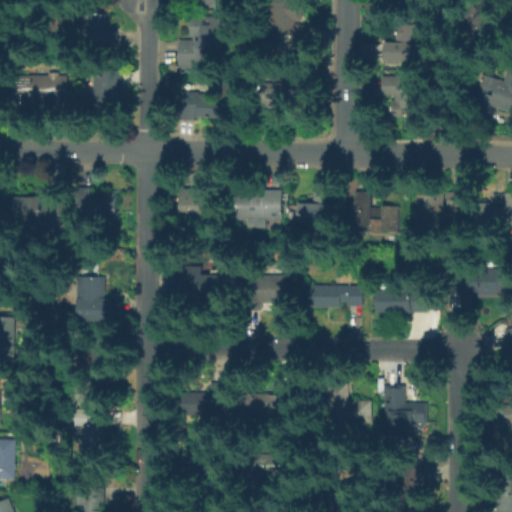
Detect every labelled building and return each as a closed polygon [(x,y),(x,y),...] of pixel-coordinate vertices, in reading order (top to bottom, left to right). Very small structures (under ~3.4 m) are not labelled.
[(301,0),(301,28),(310,28),(309,46),(270,44),(270,0),(301,0)] [(456,13),(479,0),(498,0),(508,17),(469,39),(456,13)] [(106,16),(106,32),(119,32),(119,53),(82,53),(82,15),(106,16)] [(230,15),(230,44),(217,44),(217,68),(180,68),(180,40),(197,40),(197,30),(188,30),(188,19),(200,19),(200,15),(230,15)] [(397,61),(384,61),(385,40),(397,41),(397,27),(414,27),(414,61),(397,61)] [(93,114),(75,114),(75,96),(93,96),(93,69),(122,70),(122,114),(93,114)] [(486,76),(504,82),(508,70),(511,71),(511,115),(477,104),(486,76)] [(399,77),(399,82),(418,82),(418,111),(404,111),(404,120),(383,120),(384,101),(398,101),(398,96),(384,96),(384,77),(399,77)] [(67,104),(67,112),(48,112),(48,104),(31,104),(31,112),(17,112),(17,78),(67,79),(67,104)] [(290,117),(266,117),(266,80),(315,80),(315,105),(290,105),(290,117)] [(177,120),(178,91),(238,94),(237,123),(177,120)] [(90,187),(89,205),(99,205),(99,190),(118,191),(118,223),(85,223),(85,213),(72,213),(72,187),(90,187)] [(249,190),(249,197),(261,197),(261,191),(284,191),(284,220),(240,220),(240,190),(249,190)] [(445,210),(464,210),(464,191),(446,191),(445,210)] [(443,221),(443,228),(432,228),(432,221),(419,221),(419,192),(443,192),(443,221)] [(374,193),(374,217),(384,217),(384,206),(398,206),(398,234),(384,234),(384,230),(356,229),(356,193),(374,193)] [(511,231),(478,231),(478,202),(496,202),(496,208),(506,209),(506,194),(511,194),(511,231)] [(202,196),(202,203),(217,203),(216,225),(183,225),(183,196),(202,196)] [(16,228),(16,197),(42,197),(42,228),(16,228)] [(309,199),(309,204),(338,204),(337,228),(300,228),(300,199),(309,199)] [(0,295),(0,256),(12,256),(12,295),(0,295)] [(221,269),(221,276),(226,276),(226,303),(201,302),(201,297),(184,297),(184,275),(209,276),(209,269),(221,269)] [(499,297),(463,297),(463,272),(511,272),(511,295),(499,295),(499,297)] [(108,276),(107,300),(116,300),(116,320),(83,320),(83,276),(108,276)] [(263,312),(249,312),(249,276),(286,276),(286,303),(263,303),(263,312)] [(365,302),(365,308),(347,308),(347,302),(341,302),(341,308),(312,308),(312,286),(365,286),(365,302)] [(412,289),(412,292),(427,292),(427,312),(412,312),(412,314),(377,314),(377,289),(412,289)] [(0,318),(17,319),(16,358),(0,357),(0,318)] [(89,381),(89,329),(111,329),(111,381),(89,381)] [(211,415),(177,415),(177,393),(211,393),(211,382),(231,383),(231,415),(211,415)] [(408,385),(408,403),(427,403),(427,426),(419,426),(419,438),(383,438),(383,385),(408,385)] [(349,391),(349,402),(367,402),(367,425),(329,425),(329,391),(349,391)] [(279,396),(278,404),(285,405),(285,416),(250,416),(250,411),(243,411),(243,395),(279,396)] [(511,425),(495,425),(495,405),(511,405),(511,425)] [(107,427),(107,449),(82,449),(82,427),(76,427),(76,409),(107,409),(107,427)] [(17,469),(17,480),(0,480),(0,439),(17,440),(17,469)] [(254,479),(254,455),(296,455),(296,479),(254,479)] [(188,486),(188,459),(228,459),(228,486),(188,486)] [(394,511),(395,466),(419,466),(419,494),(426,494),(425,511),(394,511)] [(511,511),(496,511),(496,472),(511,472),(511,511)] [(0,511),(0,504),(5,503),(8,511),(0,511)]
